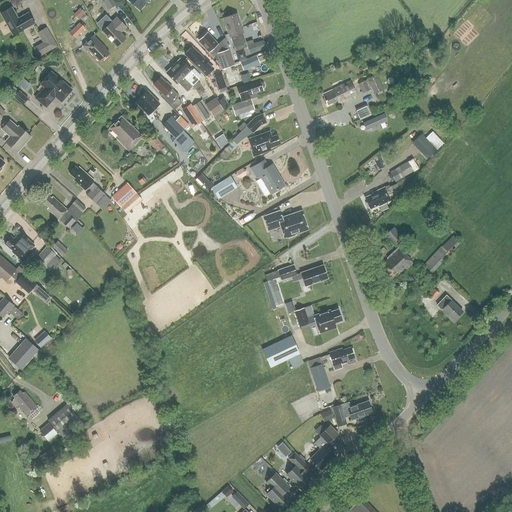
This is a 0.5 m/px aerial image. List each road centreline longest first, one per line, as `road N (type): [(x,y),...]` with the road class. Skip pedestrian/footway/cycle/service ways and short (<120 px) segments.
road 1 (tertiary): [(425,396),(378,336),(262,0)]
road 2 (residential): [(0,212),(138,53),(200,0)]
road 3 (tertiary): [(307,511),(425,396)]
road 4 (tertiary): [(425,396),(511,302)]
